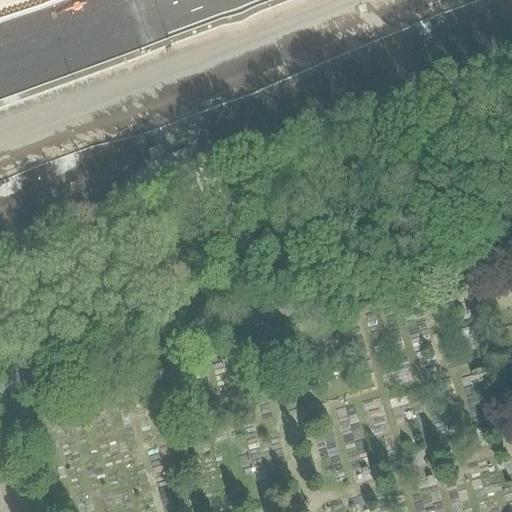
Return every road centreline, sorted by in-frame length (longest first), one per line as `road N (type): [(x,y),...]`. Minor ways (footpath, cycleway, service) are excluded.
road 1 (residential): [(0,385),(511,244)]
road 2 (trunk): [(24,131),(381,0)]
road 3 (trunk): [(183,0),(0,68)]
